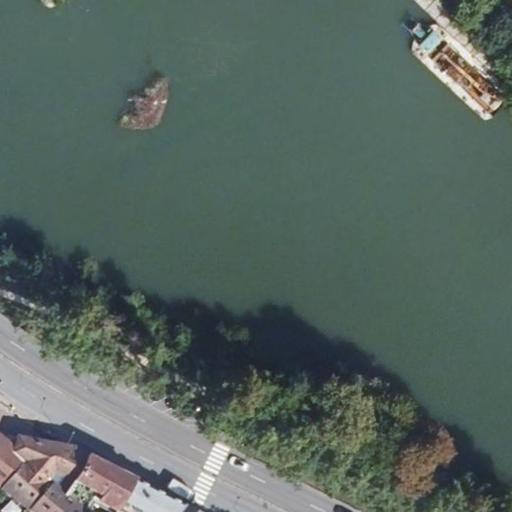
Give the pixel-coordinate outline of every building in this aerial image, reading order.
[(16,323),(13,328),(22,334),(25,329),(16,323)] [(0,481),(16,494),(39,467),(35,463),(42,455),(59,467),(74,449),(71,447),(19,437),(17,443),(15,447),(0,432),(0,481)] [(130,478),(74,449),(59,467),(51,477),(39,467),(16,494),(38,511),(97,511),(107,502),(127,511),(137,481),(130,478)] [(327,481),(313,475),(309,482),(324,488),(327,481)] [(181,511),(186,506),(137,481),(127,511),(181,511)]
